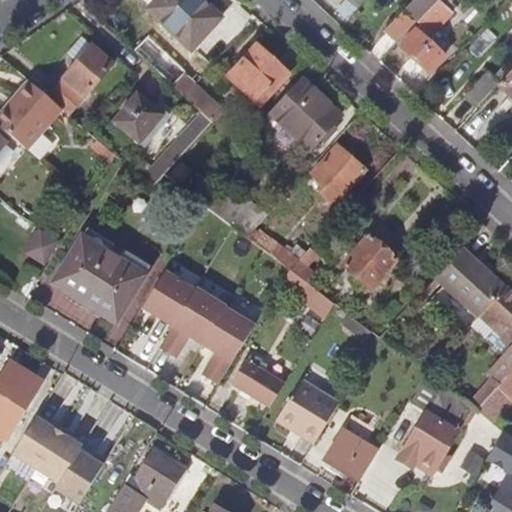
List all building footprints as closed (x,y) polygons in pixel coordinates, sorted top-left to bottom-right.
[(158,0),(149,12),(192,50),(221,18),(201,1),(198,3),(194,0),(158,0)] [(348,0),(348,1),(358,9),(365,0),(348,0)] [(422,26),(402,48),(429,73),(444,56),(427,40),(457,8),(450,2),(451,0),(437,0),(417,22),(422,26)] [(407,11),(385,34),(396,44),(417,22),(407,11)] [(60,109),(69,116),(113,63),(82,36),(67,53),(78,63),(48,98),(60,109)] [(185,98),(198,84),(147,39),(135,51),(185,98)] [(228,79),(260,107),(289,75),(257,46),(228,79)] [(480,106),(499,86),(511,70),(511,55),(508,52),(468,94),(480,106)] [(511,70),(499,86),(511,97),(511,70)] [(60,109),(48,98),(28,81),(15,96),(19,100),(0,122),(0,127),(12,138),(25,149),(60,109)] [(341,117),(301,81),(280,104),(315,137),(320,141),(326,134),(330,138),(335,133),(330,129),(341,117)] [(113,123),(139,144),(163,116),(138,96),(113,123)] [(315,137),(280,104),(270,114),(305,147),(315,137)] [(153,187),(165,175),(213,124),(203,115),(143,179),(153,187)] [(12,138),(0,127),(0,133),(9,142),(12,138)] [(0,152),(9,142),(0,133),(0,152)] [(335,206),(365,171),(337,147),(312,176),(325,187),(320,194),(335,206)] [(218,191),(206,206),(246,240),(265,217),(249,204),(242,212),(218,191)] [(38,226),(24,251),(47,264),(61,239),(38,226)] [(87,228),(53,286),(116,324),(150,265),(87,228)] [(342,266),(371,291),(397,261),(369,236),(342,266)] [(477,320),(480,316),(506,288),(462,248),(433,280),(477,320)] [(165,272),(143,309),(173,328),(196,291),(165,272)] [(306,284),(291,272),(284,282),(299,293),(306,284)] [(16,290),(28,297),(38,280),(27,274),(16,290)] [(511,345),(511,292),(506,288),(480,316),(495,330),(511,345)] [(14,294),(25,301),(28,297),(16,290),(14,294)] [(226,309),(226,308),(197,290),(196,291),(173,328),(160,349),(176,359),(190,337),(203,345),(226,309)] [(334,305),(314,290),(304,302),(325,319),(334,305)] [(256,327),(226,309),(203,345),(216,354),(202,376),(219,387),(256,327)] [(490,372),(502,384),(511,372),(511,345),(495,330),(485,341),(503,357),(490,372)] [(9,361),(0,375),(0,404),(22,419),(34,399),(26,394),(35,377),(9,361)] [(270,407),(284,385),(245,362),(232,384),(270,407)] [(511,372),(502,384),(500,386),(511,394),(511,372)] [(306,431),(303,436),(315,443),(341,401),(305,379),(282,416),(306,431)] [(493,393),(486,386),(468,406),(476,412),(493,393)] [(425,413),(400,456),(434,476),(459,433),(425,413)] [(16,416),(0,442),(0,447),(12,454),(30,425),(16,416)] [(82,447),(36,419),(13,455),(60,484),(82,447)] [(343,430),(324,462),(359,483),(378,452),(343,430)] [(511,439),(503,432),(487,459),(509,473),(491,503),(496,506),(492,511),(511,511),(511,491),(510,491),(511,488),(511,439)] [(153,450),(129,489),(138,495),(163,510),(187,471),(153,450)] [(127,511),(138,495),(129,489),(124,486),(107,511),(127,511)] [(233,511),(216,501),(209,511),(233,511)]
